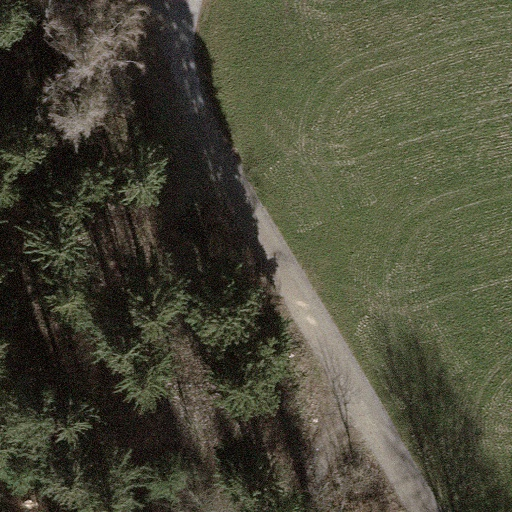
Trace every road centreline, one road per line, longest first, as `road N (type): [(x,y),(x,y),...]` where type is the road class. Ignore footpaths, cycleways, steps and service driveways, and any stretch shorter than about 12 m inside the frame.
road 1 (track): [(174,0),(195,113),(348,401),(417,511)]
road 2 (track): [(300,511),(348,401)]
